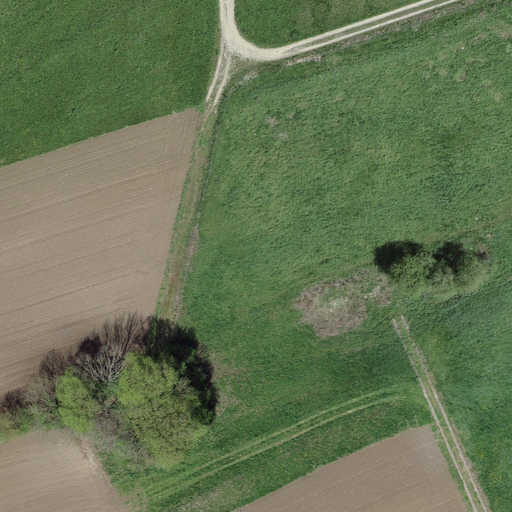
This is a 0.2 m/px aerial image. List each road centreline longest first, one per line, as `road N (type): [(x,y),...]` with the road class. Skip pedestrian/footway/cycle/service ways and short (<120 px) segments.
road 1 (track): [(228,40),(146,358)]
road 2 (track): [(228,0),(228,40),(248,59),(441,0)]
road 3 (track): [(475,511),(396,327)]
